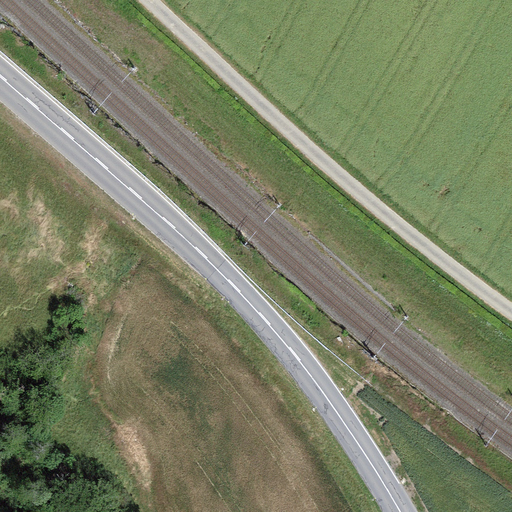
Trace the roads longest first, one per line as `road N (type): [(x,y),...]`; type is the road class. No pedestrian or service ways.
road 1 (primary): [(0,75),(264,318),(400,511)]
road 2 (track): [(147,0),(434,259),(511,313)]
